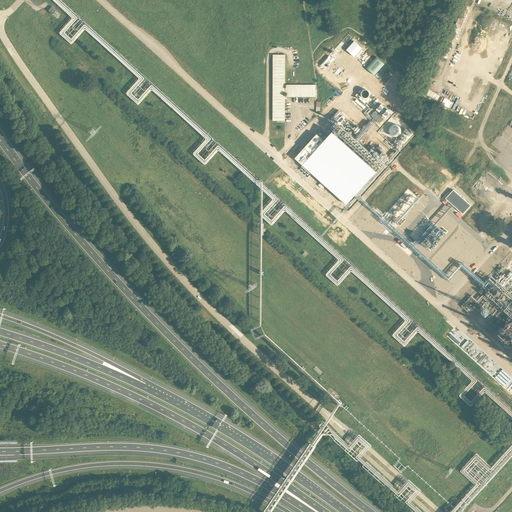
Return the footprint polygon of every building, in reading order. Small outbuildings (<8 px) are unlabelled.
[(483,7),(511,17),(511,10),(485,1),(483,7)] [(52,6),(51,7),(48,11),(52,15),(56,10),(52,6)] [(354,40),(346,48),(355,56),(363,47),(354,40)] [(442,56),(454,61),(458,49),(447,44),(442,56)] [(285,55),(273,55),(273,121),(285,121),(285,97),(315,97),(316,85),(285,85),(285,55)] [(436,72),(441,74),(445,62),(441,60),(436,72)] [(456,62),(444,94),(455,98),(467,66),(456,62)] [(395,72),(388,66),(386,68),(387,70),(386,71),(391,76),(395,72)] [(381,128),(394,112),(377,97),(372,103),(370,101),(368,104),(365,101),(359,108),(381,128)] [(391,134),(399,133),(399,125),(393,125),(393,128),(391,128),(391,134)] [(305,146),(295,157),(346,203),(379,167),(334,127),(311,151),(305,146)] [(264,159),(261,163),(272,172),(276,167),(264,159)] [(453,189),(445,199),(463,214),(471,205),(453,189)] [(436,226),(421,243),(426,247),(427,245),(432,249),(446,234),(436,226)] [(511,301),(488,280),(472,298),(475,301),(466,311),(511,353),(511,301)] [(462,308),(466,311),(475,301),(470,297),(461,306),(462,307),(462,308)] [(320,375),(323,372),(318,368),(316,366),(313,369),(320,375)]
